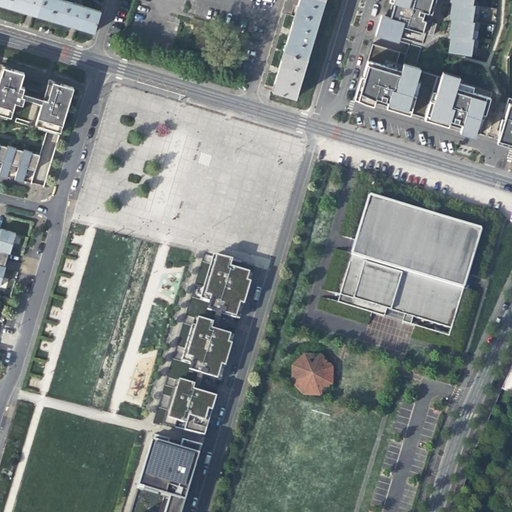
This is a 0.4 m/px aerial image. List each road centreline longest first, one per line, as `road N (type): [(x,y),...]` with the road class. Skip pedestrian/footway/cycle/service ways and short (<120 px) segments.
road 1 (residential): [(202,511),(317,126)]
road 2 (residential): [(317,126),(96,61)]
road 3 (residential): [(511,313),(457,427),(433,511)]
road 4 (residential): [(511,184),(317,126)]
road 5 (residential): [(57,213),(4,391)]
road 6 (residential): [(96,61),(57,213)]
road 7 (residential): [(317,126),(339,108),(371,0)]
road 8 (residential): [(349,0),(319,93),(317,126)]
